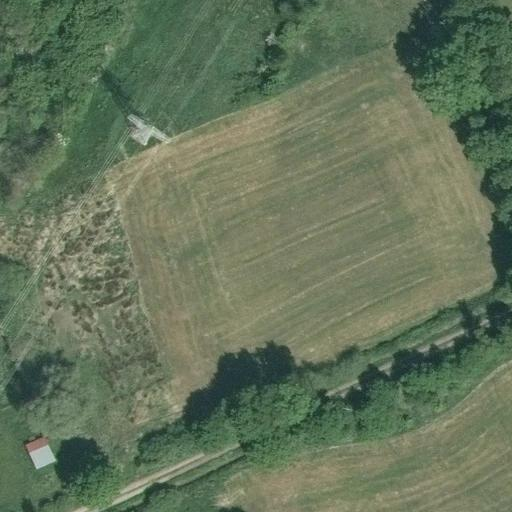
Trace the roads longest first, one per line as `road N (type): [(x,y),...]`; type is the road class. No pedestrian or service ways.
road 1 (track): [(94,511),(511,324)]
road 2 (track): [(511,125),(454,0)]
